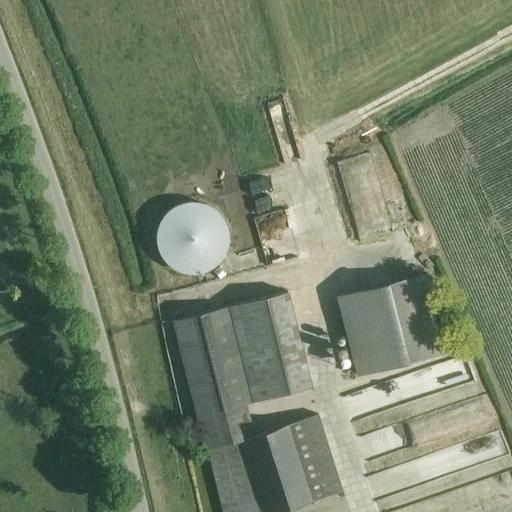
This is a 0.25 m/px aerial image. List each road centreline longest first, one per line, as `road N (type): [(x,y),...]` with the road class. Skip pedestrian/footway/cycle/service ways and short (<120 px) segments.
road 1 (unclassified): [(140,511),(74,254),(0,50)]
road 2 (track): [(309,146),(511,37)]
